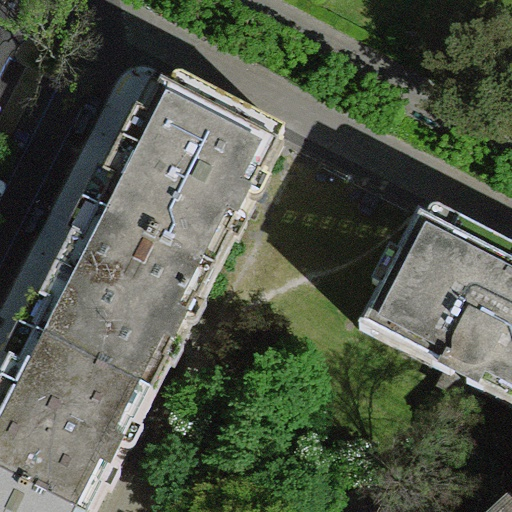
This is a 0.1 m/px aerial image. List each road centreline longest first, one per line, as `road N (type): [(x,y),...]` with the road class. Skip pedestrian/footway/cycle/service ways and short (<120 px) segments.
road 1 (track): [(322,128),(179,409)]
road 2 (residential): [(0,259),(111,47),(97,11),(77,0)]
